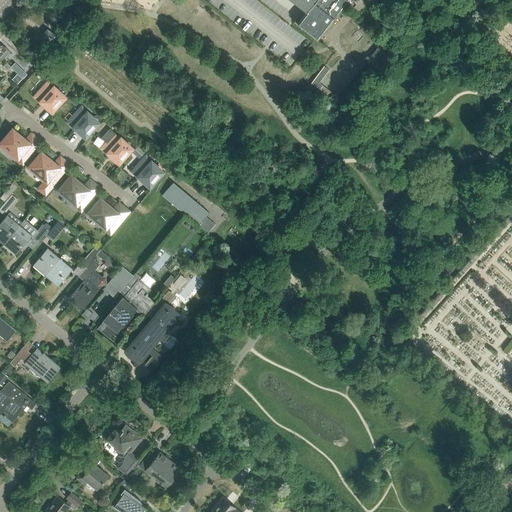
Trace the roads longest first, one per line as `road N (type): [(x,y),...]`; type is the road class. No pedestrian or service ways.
road 1 (residential): [(0,129),(16,110),(135,203)]
road 2 (residential): [(0,497),(98,367)]
road 3 (residential): [(221,466),(98,367)]
road 4 (residential): [(98,367),(0,286)]
